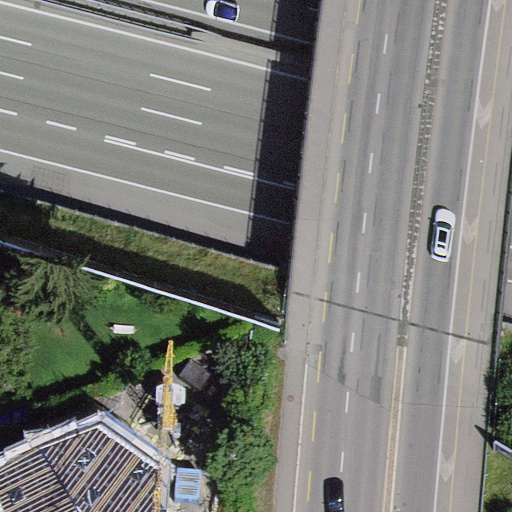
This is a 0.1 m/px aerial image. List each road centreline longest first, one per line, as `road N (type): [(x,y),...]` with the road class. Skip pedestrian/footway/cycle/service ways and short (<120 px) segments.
road 1 (motorway): [(0,56),(511,188)]
road 2 (secondary): [(416,511),(429,327),(469,0)]
road 3 (secondary): [(392,0),(339,511)]
road 4 (motorway): [(497,40),(348,0)]
